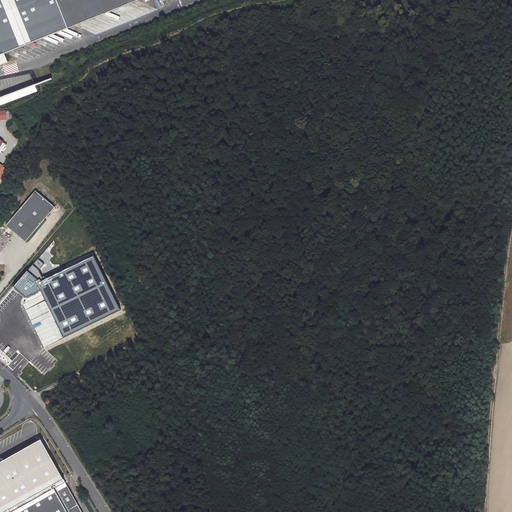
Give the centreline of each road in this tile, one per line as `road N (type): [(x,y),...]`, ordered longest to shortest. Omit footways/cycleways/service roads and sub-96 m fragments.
road 1 (track): [(489,511),(494,372),(511,231)]
road 2 (track): [(148,339),(32,402)]
road 3 (unclassified): [(104,511),(32,402)]
